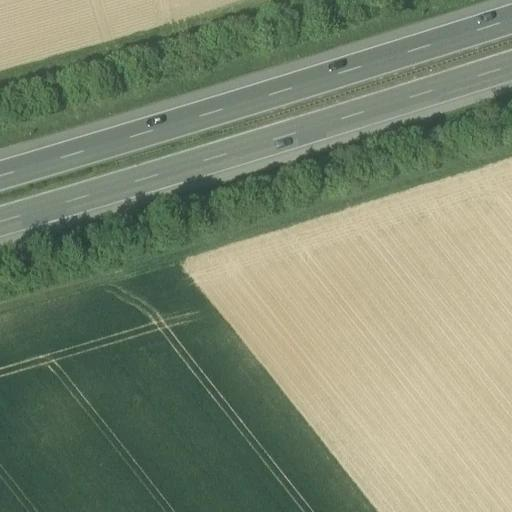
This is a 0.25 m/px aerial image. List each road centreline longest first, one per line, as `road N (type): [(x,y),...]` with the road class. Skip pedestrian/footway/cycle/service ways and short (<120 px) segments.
road 1 (motorway): [(0,222),(511,62)]
road 2 (motorway): [(511,16),(0,175)]
road 3 (track): [(0,323),(511,174)]
road 4 (track): [(0,77),(249,0)]
